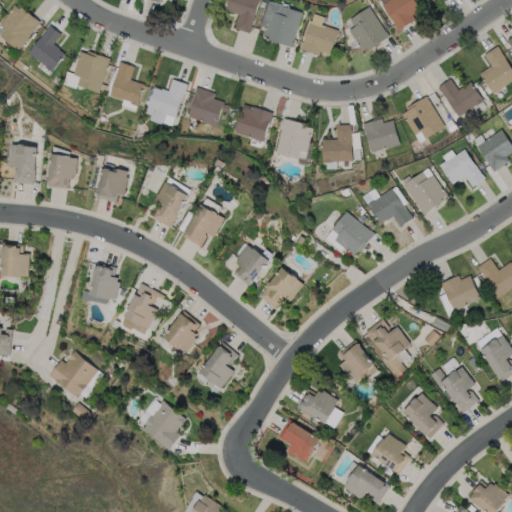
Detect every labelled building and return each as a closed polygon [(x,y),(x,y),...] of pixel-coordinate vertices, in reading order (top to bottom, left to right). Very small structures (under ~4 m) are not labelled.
[(261,0),(250,34),(236,30),(240,15),(226,11),(229,0),(261,0)] [(416,20),(399,32),(395,25),(395,24),(383,6),(391,0),(414,0),(422,10),(413,16),(416,20)] [(302,12),(292,41),(293,42),(291,46),(268,39),(269,36),(262,34),(265,27),(260,25),(268,1),(302,12)] [(13,4),(18,9),(20,6),(39,21),(16,50),(0,36),(0,32),(4,28),(0,25),(0,21),(10,9),(9,9),(13,4)] [(369,6),(385,31),(386,31),(389,36),(369,49),(367,47),(361,51),(358,46),(359,46),(348,30),(354,26),(349,19),(369,6)] [(338,30),(330,54),(320,50),(319,55),(300,48),(302,41),(303,42),(310,20),(338,30)] [(64,54),(50,72),(43,66),(26,52),(49,24),(60,33),(53,43),(59,48),(58,49),(64,54)] [(511,68),(511,79),(492,94),(479,73),(490,65),(483,55),(497,46),(500,50),(511,68)] [(86,50),(109,58),(97,92),(75,84),(78,76),(71,74),(77,57),(76,57),(78,50),(85,53),(86,50)] [(143,84),(136,105),(128,103),(128,102),(108,95),(117,66),(117,65),(118,61),(133,66),(129,79),(143,84)] [(62,85),(75,87),(77,75),(65,73),(62,85)] [(186,84),(184,89),(174,117),(165,114),(161,124),(148,120),(150,115),(143,113),(153,87),(160,89),(160,88),(167,90),(171,78),(186,84)] [(450,78),(457,90),(470,81),(483,100),(475,106),(474,105),(457,116),(440,91),(437,87),(450,78)] [(229,105),(228,111),(221,108),(215,126),(186,116),(193,95),(195,86),(214,92),(212,98),(223,101),(222,103),(229,105)] [(426,95),(444,127),(418,143),(401,114),(406,110),(405,108),(426,95)] [(253,106),(272,113),(269,120),(268,120),(261,141),(233,132),(241,108),(251,111),(253,106)] [(312,127),(311,134),(310,134),(306,151),(299,149),(297,158),(274,152),(282,122),(281,122),(282,117),(306,123),(305,126),(312,127)] [(380,118),(381,122),(392,119),(398,143),(384,147),(385,149),(381,150),(380,149),(370,151),(364,130),(363,130),(361,123),(369,121),(373,120),(380,118)] [(330,162),(321,162),(321,139),(335,139),(335,124),(350,124),(351,160),(330,161),(330,162)] [(510,160),(494,171),(489,165),(490,164),(477,146),(501,129),(511,143),(511,152),(507,156),(510,160)] [(26,144),(26,146),(37,147),(33,184),(13,182),(14,170),(18,166),(7,165),(9,143),(18,144),(19,143),(26,144)] [(464,148),(482,174),(483,174),(485,177),(472,186),(464,175),(452,183),(439,165),(446,160),(447,161),(464,148)] [(78,158),(76,175),(74,175),(73,178),(69,178),(68,188),(47,186),(51,153),(71,155),(71,157),(78,158)] [(107,167),(111,168),(111,170),(118,171),(118,168),(128,171),(127,177),(128,177),(124,193),(118,192),(115,201),(96,196),(99,182),(102,182),(104,177),(101,176),(104,168),(106,168),(107,167)] [(423,171),(428,178),(433,174),(448,194),(442,198),(443,200),(424,215),(421,210),(415,202),(416,201),(404,184),(405,183),(403,180),(409,175),(412,179),(423,171)] [(166,181),(172,185),(174,184),(180,188),(180,190),(189,195),(173,222),(170,228),(152,217),(160,203),(154,200),(166,181)] [(393,188),(410,213),(411,213),(414,218),(401,226),(394,216),(388,220),(387,218),(380,223),(368,204),(375,199),(376,199),(393,188)] [(201,203),(212,210),(213,209),(218,212),(218,214),(225,217),(217,230),(218,230),(214,236),(205,231),(206,236),(200,246),(182,235),(201,203)] [(347,211),(371,230),(375,233),(360,252),(358,250),(354,255),(335,240),(339,234),(333,229),(347,211)] [(23,244),(23,252),(29,253),(28,264),(27,276),(20,275),(20,277),(0,275),(0,249),(1,249),(2,242),(23,244)] [(248,244),(253,249),(254,247),(270,260),(249,286),(233,273),(239,265),(236,262),(238,259),(236,258),(239,254),(240,254),(248,244)] [(489,258),(497,269),(510,261),(511,263),(511,286),(497,296),(480,270),(480,271),(476,266),(489,258)] [(95,262),(116,267),(113,276),(117,277),(116,281),(119,282),(118,287),(117,287),(115,299),(108,297),(107,299),(88,294),(95,262)] [(282,266),(291,274),(292,273),(298,278),(298,279),(304,284),(290,301),(285,296),(275,309),(259,296),(282,266)] [(457,275),(459,279),(469,275),(480,298),(453,311),(443,290),(443,291),(439,283),(457,275)] [(157,309),(147,329),(122,316),(140,283),(164,295),(162,299),(157,296),(151,306),(157,309)] [(196,339),(184,353),(179,349),(178,350),(162,336),(183,310),(199,324),(193,331),(196,334),(194,337),(196,339)] [(381,317),(391,330),(396,325),(401,331),(401,332),(410,343),(394,355),(404,368),(395,375),(384,360),(386,358),(365,330),(381,317)] [(0,326),(2,327),(1,333),(4,334),(5,328),(11,329),(8,354),(0,353),(0,326)] [(503,334),(511,346),(511,347),(511,354),(510,356),(511,359),(511,373),(501,381),(480,350),(489,344),(489,342),(495,338),(496,339),(503,334)] [(363,353),(367,357),(368,357),(373,363),(371,365),(371,367),(366,370),(367,371),(363,374),(364,375),(355,382),(351,377),(349,379),(338,364),(343,361),(337,353),(355,340),(364,352),(363,353)] [(233,371),(220,388),(214,383),(213,384),(206,379),(207,378),(198,371),(221,342),(238,355),(229,367),(233,371)] [(75,350),(98,370),(76,397),(48,375),(61,359),(65,363),(75,350)] [(461,366),(474,383),(469,388),(478,400),(462,412),(441,385),(437,388),(428,375),(438,368),(445,378),(448,376),(448,375),(454,370),(455,371),(461,366)] [(103,374),(98,370),(80,394),(85,398),(103,374)] [(307,388),(316,393),(318,390),(321,392),(323,390),(327,392),(327,393),(337,399),(334,406),(335,406),(324,423),(296,406),(307,388)] [(421,392),(437,408),(432,412),(443,423),(428,438),(402,412),(409,404),(408,403),(414,397),(416,398),(421,392)] [(161,399),(185,419),(179,427),(178,426),(175,431),(179,434),(166,450),(138,427),(149,414),(151,415),(160,404),(158,403),(161,399)] [(136,427),(159,405),(155,400),(132,421),(136,427)] [(319,438),(313,448),(315,449),(310,456),(309,455),(305,462),(293,454),(292,455),(286,451),(292,442),(286,443),(276,436),(288,418),(319,438)] [(388,433),(398,440),(406,445),(402,451),(410,456),(398,473),(371,454),(382,438),(383,439),(388,433)] [(359,464),(381,479),(390,485),(378,502),(368,496),(367,491),(361,499),(343,487),(348,480),(347,478),(351,473),(354,471),(359,464)] [(480,479),(487,486),(490,483),(493,485),(494,483),(508,495),(503,500),(504,501),(495,511),(485,511),(466,496),(480,479)] [(203,494),(221,506),(218,510),(221,511),(192,511),(193,511),(191,510),(198,499),(199,500),(203,494)]
